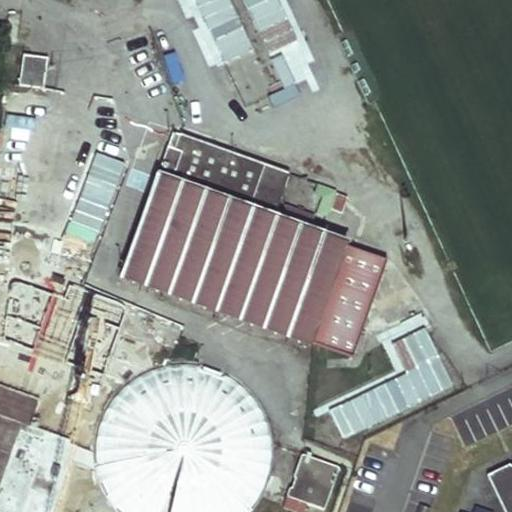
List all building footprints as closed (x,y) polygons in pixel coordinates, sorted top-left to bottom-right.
[(195,0),(240,108),(294,86),(280,50),(295,44),(277,0),(195,0)] [(20,83),(39,86),(43,54),(24,52),(20,83)] [(162,55),(169,84),(183,81),(176,52),(162,55)] [(347,251),(265,219),(267,214),(276,217),(291,177),(267,168),(183,137),(178,151),(171,149),(123,275),(313,346),(351,361),(366,323),(360,321),(367,303),(373,305),(388,266),(347,251)] [(342,211),(347,193),(303,181),(298,198),(342,211)] [(366,323),(373,305),(367,303),(360,321),(366,323)] [(339,437),(453,388),(426,326),(382,344),(395,373),(325,404),(339,437)] [(109,392),(106,397),(103,402),(100,407),(98,412),(96,417),(94,422),(93,428),(92,433),(91,439),(91,444),(91,450),(91,455),(92,461),(93,466),(95,472),(97,477),(99,482),(101,487),(104,492),(107,497),(110,501),(114,506),(118,510),(120,511),(239,511),(240,511),(244,508),(247,504),(251,500),(254,495),(257,490),(260,485),(262,480),(264,475),(266,470),(267,464),(268,459),(269,453),(269,447),(269,442),(268,436),(268,431),(266,425),(265,420),(263,415),(261,409),(259,404),(256,399),(253,395),(249,390),(246,386),(242,382),(238,378),(233,375),(229,372),(224,369),(219,366),(214,364),(209,362),(204,360),(198,359),(192,358),(187,357),(181,357),(176,357),(170,358),(165,358),(159,360),(154,361),(149,363),(143,365),(139,367),(134,370),(129,373),(124,376),(120,380),(116,384),(112,388),(109,392)] [(351,455),(355,444),(328,434),(324,445),(351,455)] [(286,501),(319,511),(324,511),(338,468),(300,456),(286,501)] [(511,511),(511,470),(511,468),(488,479),(504,511),(511,511)]
